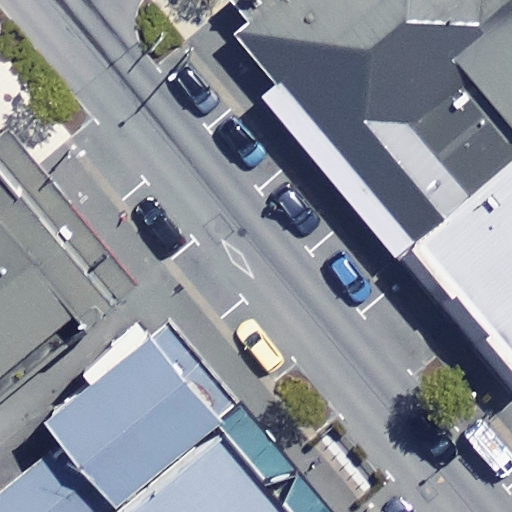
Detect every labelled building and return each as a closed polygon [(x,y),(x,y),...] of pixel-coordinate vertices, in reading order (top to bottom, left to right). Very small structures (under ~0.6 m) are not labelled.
[(232,22),(407,232),(511,144),(511,0),(243,0),(250,8),(232,22)] [(0,385),(120,289),(2,142),(0,143),(0,385)] [(511,144),(407,232),(511,358),(511,144)] [(0,511),(120,511),(230,423),(151,328),(47,413),(64,434),(0,486),(0,511)] [(303,511),(230,423),(120,511),(303,511)]
